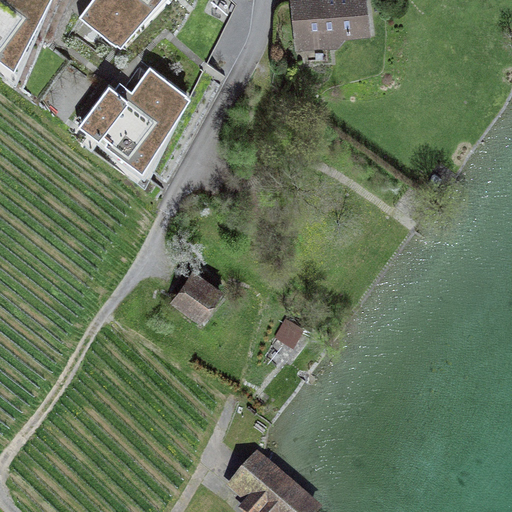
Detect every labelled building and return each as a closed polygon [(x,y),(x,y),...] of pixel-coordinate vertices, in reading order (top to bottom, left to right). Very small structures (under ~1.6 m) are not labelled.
[(0,0),(0,54),(16,65),(45,0),(0,0)] [(93,0),(82,15),(121,43),(162,0),(93,0)] [(368,37),(364,0),(286,0),(291,44),(368,37)] [(109,84),(81,125),(142,166),(191,95),(150,67),(128,98),(109,84)] [(201,325),(223,293),(193,272),(171,304),(201,325)] [(222,493),(246,511),(316,511),(319,509),(252,456),(222,493)]
